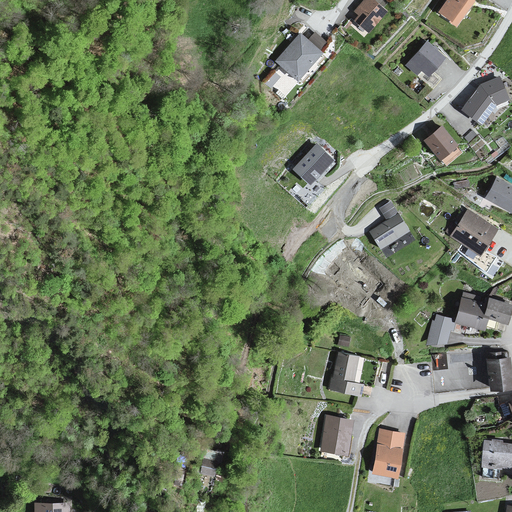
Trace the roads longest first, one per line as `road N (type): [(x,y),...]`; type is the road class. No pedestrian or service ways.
road 1 (residential): [(360,165),(475,72),(511,16)]
road 2 (residential): [(511,386),(384,403)]
